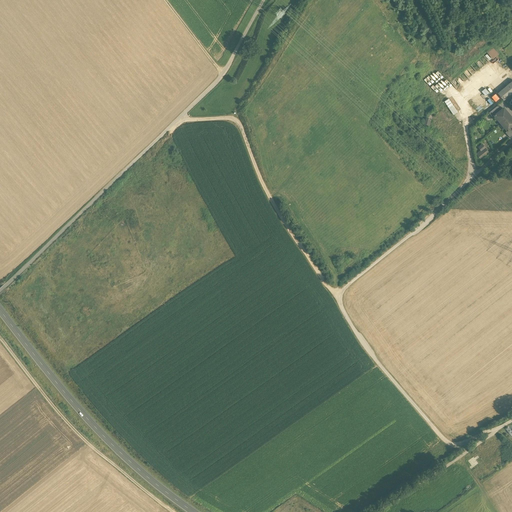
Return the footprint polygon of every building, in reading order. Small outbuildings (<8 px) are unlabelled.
[(493,47),(487,52),(493,59),(499,54),(493,47)] [(511,81),(498,94),(504,101),(511,94),(511,81)] [(448,99),(444,102),(454,116),(458,113),(448,99)] [(498,106),(489,113),(493,118),(495,116),(496,115),(502,110),(498,106)] [(502,110),(496,115),(495,116),(502,124),(510,116),(504,109),(502,110)] [(511,118),(510,116),(502,124),(508,131),(509,131),(511,128),(511,118)] [(476,155),(481,161),(489,154),(482,145),(478,148),(481,151),(476,155)]
